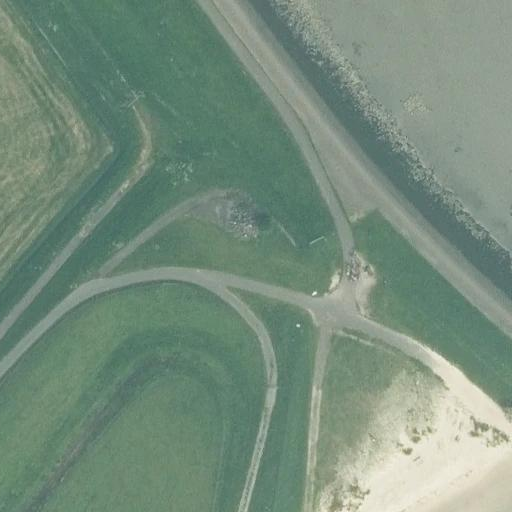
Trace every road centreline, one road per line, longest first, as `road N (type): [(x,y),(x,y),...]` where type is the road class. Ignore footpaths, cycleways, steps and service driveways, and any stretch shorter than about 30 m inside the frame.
road 1 (track): [(0,331),(138,171),(151,143),(140,110),(62,0)]
road 2 (unclassified): [(238,511),(270,346),(252,312),(206,278)]
road 3 (unclassified): [(0,377),(102,292),(171,275),(206,278)]
road 4 (unclassified): [(420,357),(336,312),(206,278)]
